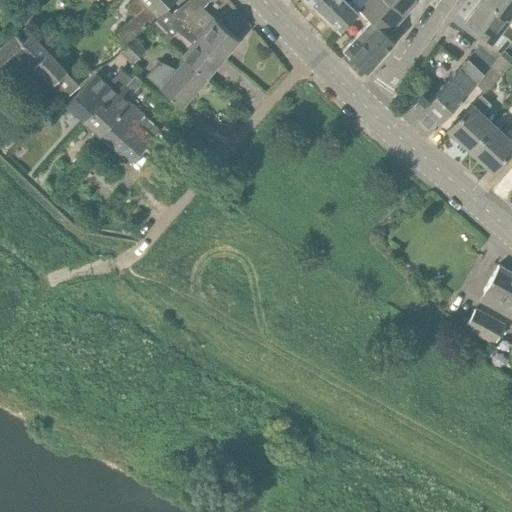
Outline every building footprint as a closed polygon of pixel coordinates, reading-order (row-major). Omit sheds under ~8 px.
[(133,0),(125,7),(134,16),(113,36),(124,47),(172,0),(133,0)] [(173,13),(224,58),(240,39),(215,18),(214,19),(202,9),(209,0),(188,0),(179,8),(173,13)] [(358,9),(358,10),(347,0),(309,0),(340,30),(360,10),(358,9)] [(387,33),(403,16),(384,0),(366,0),(358,9),(360,10),(370,19),(376,24),(377,23),(387,33)] [(384,0),(403,16),(417,0),(384,0)] [(497,61),(506,52),(504,51),(509,44),(507,41),(508,40),(500,33),(510,22),(482,0),(465,23),(483,36),(476,45),(480,47),(497,61)] [(511,0),(482,0),(510,22),(511,21),(511,0)] [(208,77),(224,58),(173,13),(169,10),(149,25),(185,57),(208,77)] [(376,24),(370,19),(342,49),(366,72),(395,41),(387,33),(377,23),(376,24)] [(49,50),(48,51),(32,34),(23,42),(16,35),(0,47),(0,72),(4,77),(22,61),(29,68),(31,71),(34,66),(52,85),(63,97),(67,93),(78,84),(67,72),(67,71),(49,50)] [(131,61),(134,62),(146,50),(134,38),(121,51),(131,61)] [(453,108),(476,84),(497,61),(480,47),(436,92),(453,108)] [(497,61),(476,84),(485,93),(511,64),(510,63),(511,60),(511,57),(506,52),(497,61)] [(208,77),(185,57),(175,68),(159,61),(146,75),(182,106),(208,77)] [(84,120),(104,101),(107,104),(125,85),(130,80),(119,71),(108,84),(97,74),(67,104),(84,120)] [(141,83),(133,76),(130,80),(125,85),(107,104),(104,101),(84,120),(101,135),(131,104),(122,96),(128,90),(131,93),(141,83)] [(453,108),(436,92),(428,100),(422,93),(405,111),(428,133),(453,108)] [(470,150),(496,124),(484,112),(491,104),(481,94),(473,103),(448,129),(470,150)] [(131,104),(101,135),(131,162),(161,130),(131,104)] [(496,124),(470,150),(493,171),(511,150),(511,128),(506,134),(496,124)] [(511,272),(497,265),(483,290),(484,291),(479,301),(511,319),(511,272)] [(496,342),(505,326),(475,309),(466,325),(496,342)]
